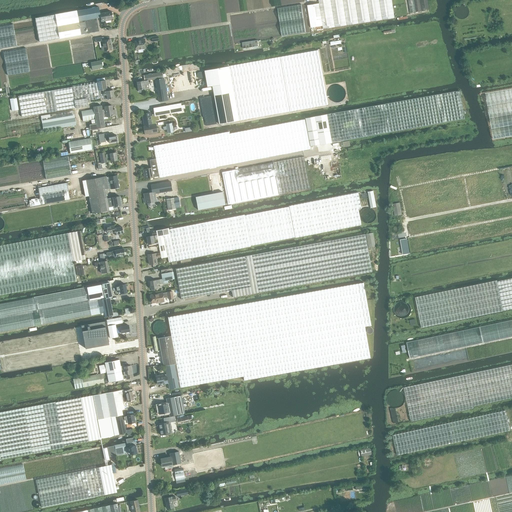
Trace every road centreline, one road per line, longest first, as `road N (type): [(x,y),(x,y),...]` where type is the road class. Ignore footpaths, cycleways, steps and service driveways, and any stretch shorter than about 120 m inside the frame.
road 1 (residential): [(151,511),(121,31),(129,11),(165,0)]
road 2 (unknown): [(131,183),(317,149)]
road 3 (track): [(406,220),(399,187),(511,165)]
road 4 (track): [(118,474),(116,461),(0,485)]
road 5 (track): [(406,220),(407,236),(511,217)]
